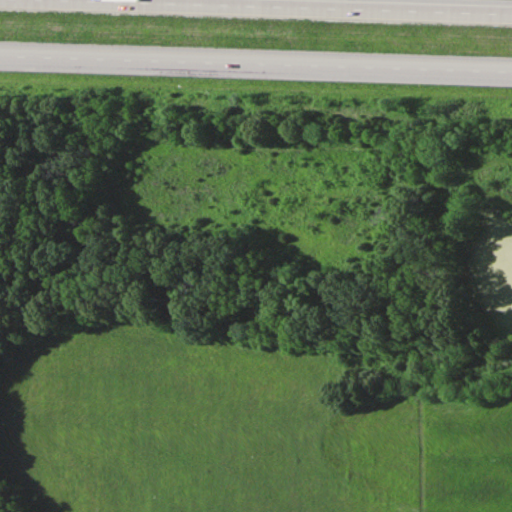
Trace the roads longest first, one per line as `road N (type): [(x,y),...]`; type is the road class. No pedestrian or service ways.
road 1 (trunk): [(511,21),(0,0)]
road 2 (trunk): [(0,58),(511,76)]
